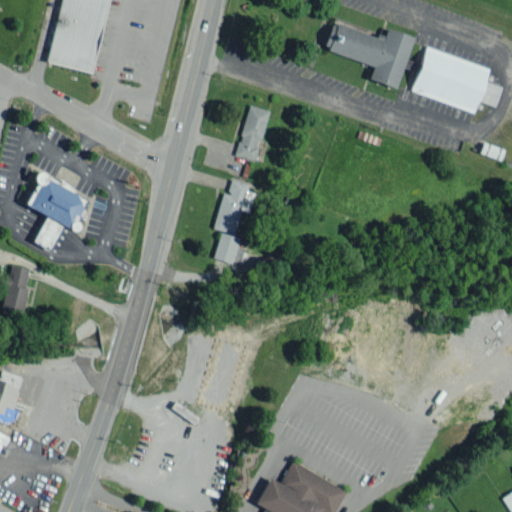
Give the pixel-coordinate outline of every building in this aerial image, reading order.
[(106,0),(59,0),(46,62),(91,72),(106,0)] [(412,36),(385,28),(382,38),(329,22),(321,49),(371,64),(367,79),(394,87),(401,66),(414,70),(417,62),(405,58),(412,36)] [(473,111),(476,101),(492,106),(498,86),(483,81),(488,66),(423,47),(409,92),(473,111)] [(253,160),(268,110),(248,104),(233,155),(253,160)] [(23,205),(44,213),(32,243),(49,250),(59,224),(73,230),(88,195),(36,174),(23,205)] [(221,192),(212,227),(233,233),(239,210),(249,213),(254,192),(246,190),(247,183),(230,179),(226,193),(221,192)] [(235,245),(238,237),(219,232),(212,256),(240,264),(245,248),(235,245)] [(281,269),(277,253),(258,259),(262,274),(281,269)] [(0,303),(0,310),(20,315),(29,268),(10,264),(8,276),(5,276),(0,303)] [(0,408),(3,409),(4,406),(12,408),(22,376),(0,369),(0,408)] [(317,511),(320,508),(328,511),(332,511),(344,489),(289,461),(278,482),(267,477),(254,503),(262,507),(259,511),(317,511)] [(511,511),(511,489),(500,497),(509,511),(511,511)]
